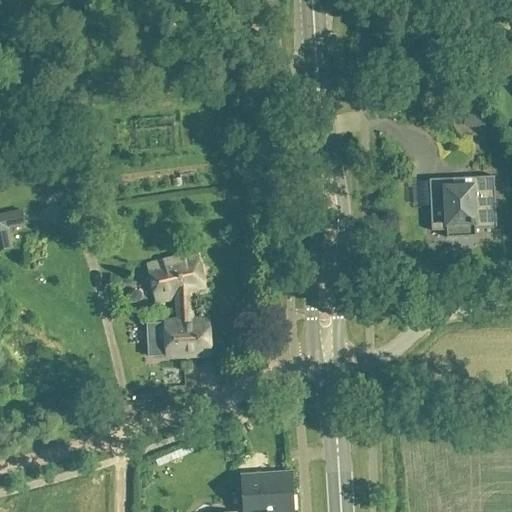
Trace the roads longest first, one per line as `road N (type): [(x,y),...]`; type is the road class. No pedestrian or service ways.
road 1 (primary): [(329,362),(331,236),(311,0)]
road 2 (track): [(268,374),(114,436),(0,467)]
road 3 (unclassified): [(511,306),(435,315),(370,362),(329,362)]
road 4 (primary): [(340,511),(329,362)]
